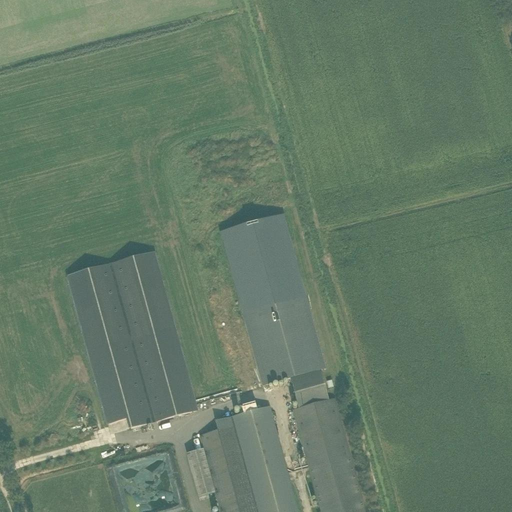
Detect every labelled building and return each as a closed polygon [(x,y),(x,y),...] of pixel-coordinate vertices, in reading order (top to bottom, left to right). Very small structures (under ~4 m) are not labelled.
[(284,215),(220,233),(242,316),(262,387),(291,380),(298,409),(329,401),(321,372),(326,370),(306,298),(284,215)] [(114,264),(156,422),(196,410),(153,252),(114,264)] [(114,264),(68,276),(68,277),(107,422),(108,425),(128,419),(131,429),(156,422),(114,264)] [(293,410),(321,511),(364,511),(334,399),(329,401),(298,409),(293,410)] [(298,511),(269,408),(214,422),(217,432),(200,437),(220,511),(298,511)] [(187,454),(199,498),(214,494),(202,450),(187,454)]
